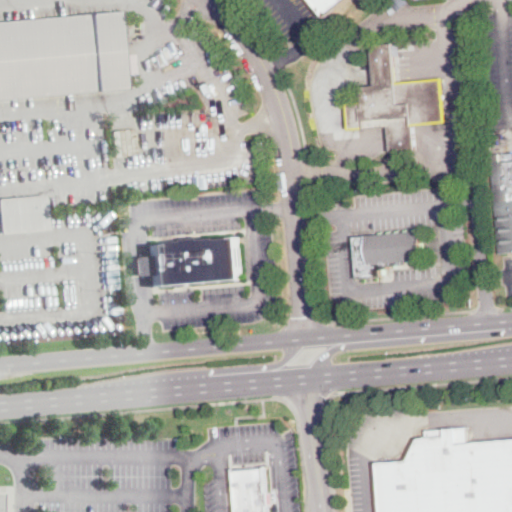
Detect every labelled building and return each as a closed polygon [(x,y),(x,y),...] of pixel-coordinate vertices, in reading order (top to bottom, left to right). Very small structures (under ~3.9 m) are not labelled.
[(351,0),(329,18),(314,0),(351,0)] [(0,22),(118,12),(119,22),(125,22),(126,35),(121,35),(124,75),(128,75),(129,87),(125,88),(125,89),(0,99),(0,22)] [(395,44),(399,83),(445,78),(449,123),(415,126),(417,150),(393,152),(392,146),(391,147),(389,132),(391,132),(390,126),(352,131),(349,104),(365,102),(364,87),(378,86),(374,46),(395,44)] [(511,255),(501,256),(491,155),(511,152),(511,255)] [(47,229),(0,234),(0,199),(43,195),(47,229)] [(424,254),(425,260),(409,261),(409,265),(391,267),(391,269),(386,270),(386,276),(359,279),(357,258),(354,258),(354,254),(357,253),(355,237),(422,231),(424,254)] [(239,237),(243,279),(151,287),(150,275),(137,276),(134,275),(134,274),(133,260),(136,257),(150,256),(149,245),(239,237)] [(511,511),(385,511),(381,463),(412,461),(422,439),(429,438),(428,431),(448,430),(448,429),(467,428),(468,440),(460,440),(460,444),(511,439),(511,511)] [(269,462),(271,487),(273,487),(274,499),(271,499),(272,511),(240,511),(237,465),(269,462)]
